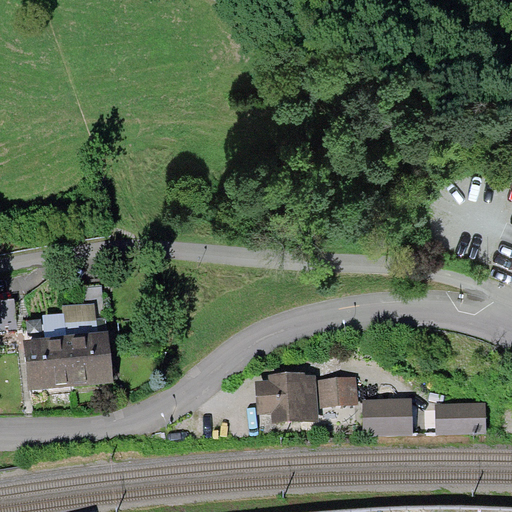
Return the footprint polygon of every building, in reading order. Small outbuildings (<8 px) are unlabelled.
[(65,339),(70,386),(112,382),(108,335),(65,339)] [(70,386),(65,339),(22,344),(27,390),(70,386)] [(318,411),(359,409),(358,379),(317,380),(316,371),(263,373),(263,380),(253,381),(254,416),(267,415),(267,427),(319,424),(318,411)] [(366,436),(413,434),(412,401),(364,402),(366,436)] [(485,405),(439,406),(439,436),(485,434),(485,405)]
